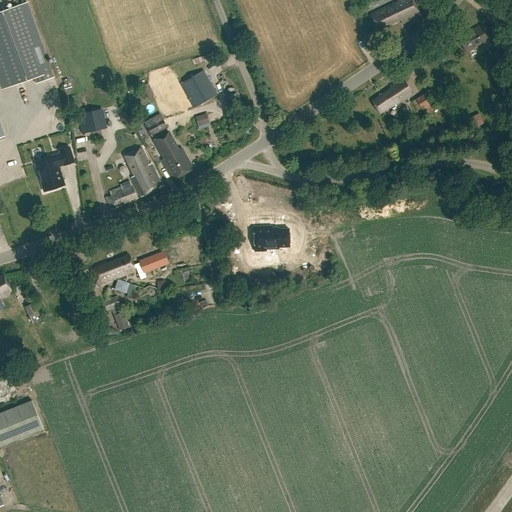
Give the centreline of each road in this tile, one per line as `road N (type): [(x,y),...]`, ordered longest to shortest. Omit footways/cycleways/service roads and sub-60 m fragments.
road 1 (unclassified): [(0,259),(133,215),(238,161)]
road 2 (unclassified): [(267,140),(455,0)]
road 3 (unclassified): [(511,174),(460,162),(336,178),(282,173)]
road 4 (unclassified): [(267,140),(215,0)]
